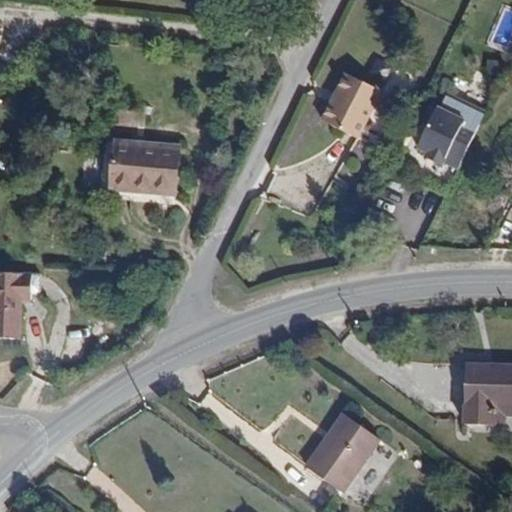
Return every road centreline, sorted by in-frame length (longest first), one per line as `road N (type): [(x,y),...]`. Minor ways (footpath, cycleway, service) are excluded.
road 1 (residential): [(191,348),(194,282),(330,0)]
road 2 (tertiary): [(191,348),(310,303),(390,287),(511,278)]
road 3 (tertiary): [(0,483),(47,434),(191,348)]
